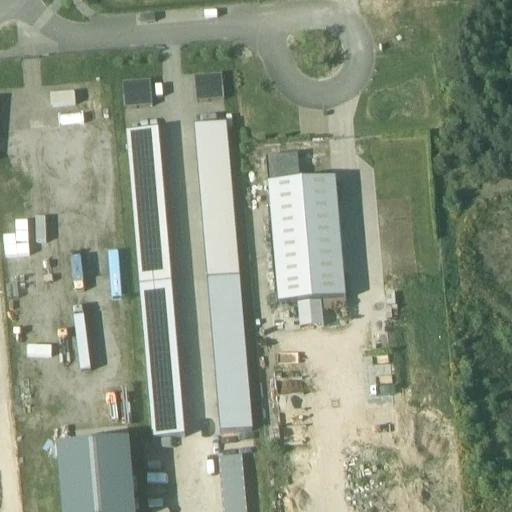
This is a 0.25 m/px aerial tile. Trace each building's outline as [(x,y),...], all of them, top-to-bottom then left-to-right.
[(222,78),(193,81),(195,107),(224,105),(222,78)] [(126,112),(153,109),(151,84),(124,86),(126,112)] [(194,129),(220,437),(254,434),(227,126),(194,129)] [(124,133),(151,441),(185,438),(159,130),(124,133)] [(267,158),(269,187),(302,185),(300,156),(267,158)] [(269,187),(276,306),(345,301),(338,182),(302,185),(269,187)] [(56,454),(61,511),(133,511),(127,446),(56,454)] [(218,463),(221,511),(246,511),(242,461),(218,463)]
